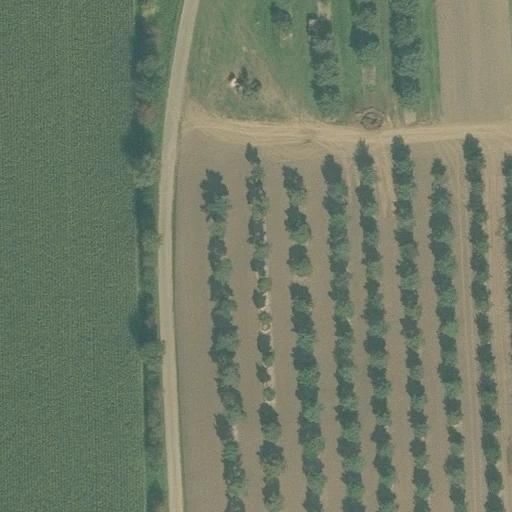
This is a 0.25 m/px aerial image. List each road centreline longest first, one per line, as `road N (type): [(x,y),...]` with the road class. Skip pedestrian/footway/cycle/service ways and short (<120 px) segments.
road 1 (unclassified): [(192,0),(164,233),(174,511)]
road 2 (track): [(170,140),(511,116)]
